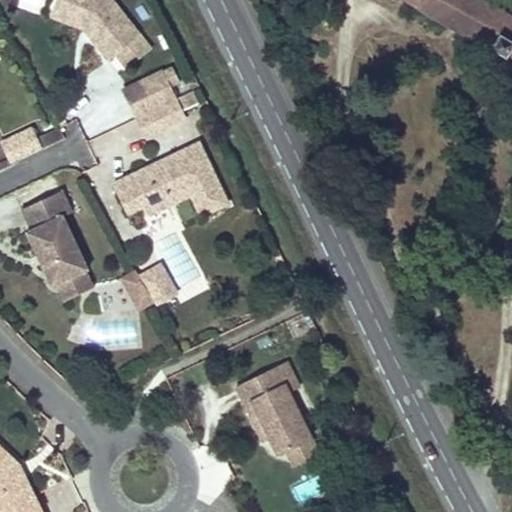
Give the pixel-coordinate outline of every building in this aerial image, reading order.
[(65,0),(55,0),(51,14),(83,27),(89,34),(95,28),(89,20),(62,11),(65,0)] [(112,0),(65,0),(62,11),(89,20),(95,28),(89,34),(107,56),(115,51),(126,65),(150,45),(112,0)] [(402,0),(511,62),(511,21),(475,0),(402,0)] [(165,67),(143,78),(156,105),(178,95),(165,67)] [(143,78),(123,87),(137,115),(156,105),(143,78)] [(187,113),(178,95),(156,105),(137,115),(145,133),(187,113)] [(1,140),(11,160),(43,145),(33,124),(1,140)] [(128,167),(110,177),(126,205),(143,196),(148,205),(189,182),(200,203),(226,188),(193,130),(149,155),(150,158),(129,169),(128,167)] [(149,155),(128,167),(129,169),(150,158),(149,155)] [(68,211),(58,188),(18,208),(27,228),(23,230),(34,253),(38,252),(42,261),(38,262),(49,285),(54,283),(83,269),(85,268),(60,215),(68,211)] [(138,275),(144,285),(163,274),(158,264),(138,275)] [(83,269),(54,283),(62,300),(91,286),(83,269)] [(144,285),(155,304),(174,293),(163,274),(144,285)] [(263,388),(249,395),(269,434),(277,450),(285,446),(310,434),(287,388),(297,383),(285,357),(255,372),(263,388)] [(263,388),(255,372),(235,382),(262,436),(269,434),(249,395),(263,388)] [(310,434),(285,446),(293,461),(318,449),(310,434)] [(0,511),(35,511),(41,510),(42,509),(26,477),(19,480),(13,467),(20,464),(0,445),(0,511)] [(20,464),(13,467),(19,480),(26,477),(20,464)] [(302,497),(330,488),(325,472),(297,482),(302,497)]
